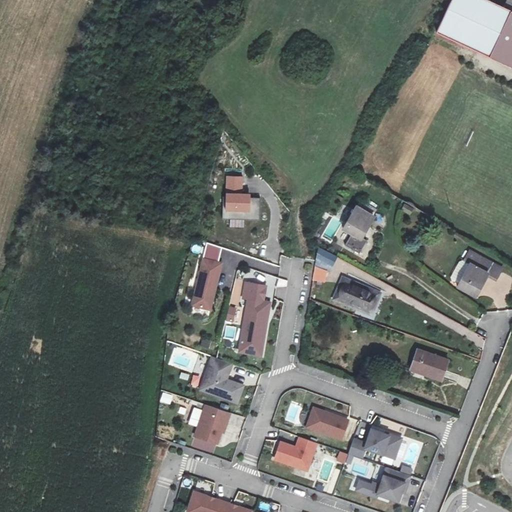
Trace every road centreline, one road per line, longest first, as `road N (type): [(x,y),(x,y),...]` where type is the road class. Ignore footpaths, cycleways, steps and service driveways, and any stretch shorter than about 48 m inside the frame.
road 1 (residential): [(283,380),(301,379),(459,435)]
road 2 (residential): [(156,511),(169,465),(242,481)]
